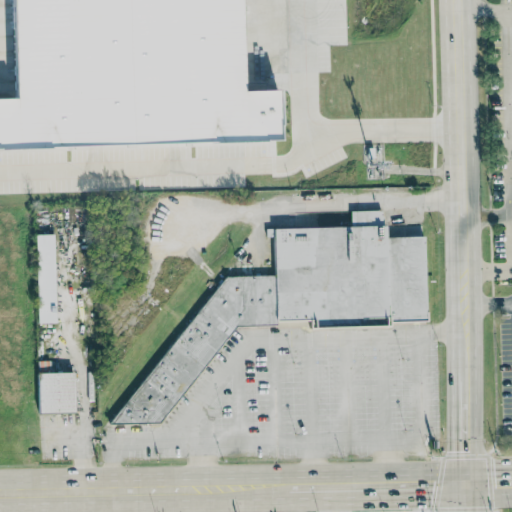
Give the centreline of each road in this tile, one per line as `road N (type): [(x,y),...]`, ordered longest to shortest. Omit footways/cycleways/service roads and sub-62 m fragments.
road 1 (secondary): [(0,491),(465,483)]
road 2 (secondary): [(461,305),(453,0)]
